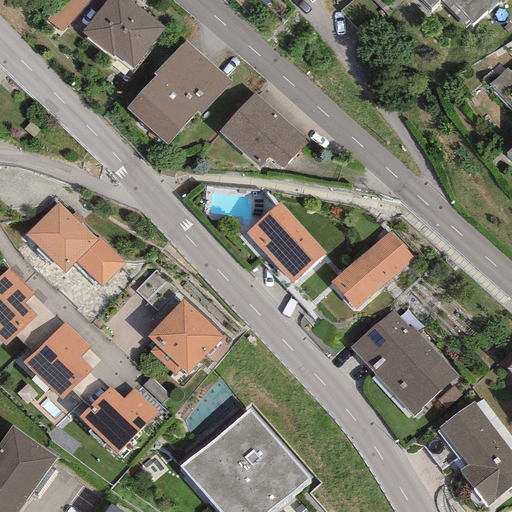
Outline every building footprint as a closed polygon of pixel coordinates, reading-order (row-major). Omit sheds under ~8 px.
[(62,32),(89,0),(63,0),(47,18),(62,32)] [(131,71),(165,28),(129,0),(108,0),(82,32),(131,71)] [(488,12),(500,0),(421,0),(430,9),(439,0),(440,0),(464,24),(468,20),(472,24),(486,10),(488,12)] [(200,117),(231,82),(185,40),(154,74),(156,76),(126,109),(167,145),(196,114),(200,117)] [(511,68),(509,71),(506,68),(489,84),(511,109),(511,142),(511,143),(511,144),(511,147),(506,153),(511,159),(511,68)] [(282,170),(308,142),(254,95),(221,132),(259,166),(268,157),(282,170)] [(101,288),(125,264),(99,237),(97,239),(58,201),(25,235),(64,274),(75,263),(101,288)] [(291,284),(325,253),(280,202),(245,234),(291,284)] [(412,258),(389,232),(333,283),(355,308),(412,258)] [(24,303),(33,294),(8,268),(0,275),(0,341),(5,346),(36,315),(24,303)] [(156,312),(176,291),(155,271),(135,291),(156,312)] [(187,374),(222,338),(182,299),(146,337),(156,346),(150,352),(174,375),(181,368),(187,374)] [(421,409),(458,376),(411,325),(409,326),(392,308),(348,348),(413,419),(422,410),(421,409)] [(79,358),(90,347),(64,323),(22,363),(60,400),(92,370),(79,358)] [(116,455),(158,413),(133,389),(122,399),(109,386),(79,417),(116,455)] [(462,396),(453,386),(437,400),(445,410),(462,396)] [(487,507),(511,487),(511,452),(473,402),(438,428),(467,465),(459,471),(487,507)] [(268,511),(309,478),(250,408),(181,467),(219,511),(268,511)] [(0,511),(17,511),(56,458),(12,427),(0,443),(0,511)]
